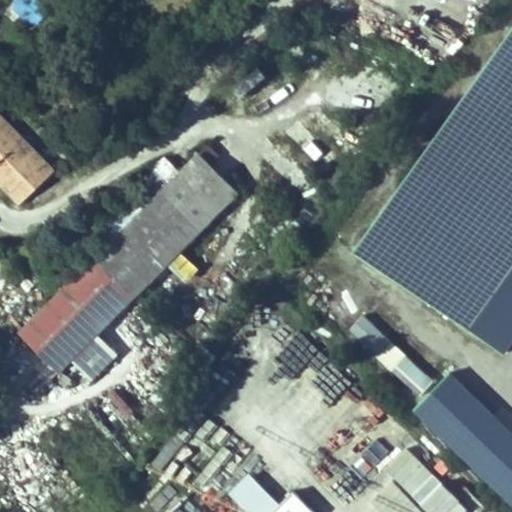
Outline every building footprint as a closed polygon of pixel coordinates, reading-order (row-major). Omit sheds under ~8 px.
[(511,24),(356,247),(473,329),(511,273),(511,24)] [(0,106),(0,182),(19,203),(57,168),(0,106)] [(196,155),(22,327),(59,364),(233,192),(196,155)] [(423,390),(435,373),(358,318),(346,335),(423,390)] [(480,511),(486,506),(462,484),(443,503),(403,464),(378,489),(375,486),(349,511),(480,511)] [(249,472),(227,493),(244,511),(313,511),(293,491),(280,504),(249,472)]
